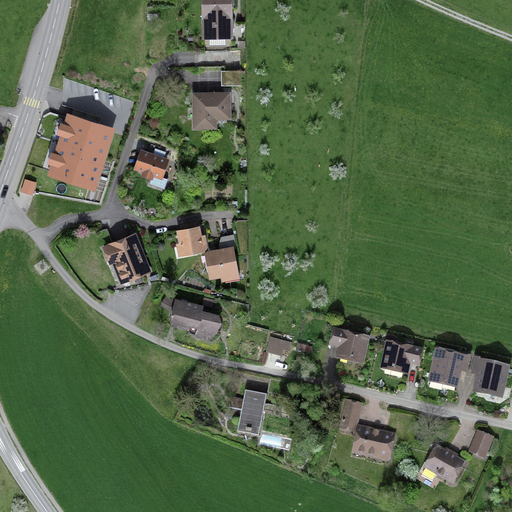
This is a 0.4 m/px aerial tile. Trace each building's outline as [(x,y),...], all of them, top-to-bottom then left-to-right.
[(204,0),(205,52),(230,52),(229,0),(204,0)] [(223,71),(223,86),(241,86),(241,71),(223,71)] [(194,95),(195,127),(210,127),(210,116),(217,116),(217,117),(229,117),(228,94),(194,95)] [(92,185),(110,131),(70,118),(53,172),(92,185)] [(151,178),(152,174),(161,177),(167,160),(163,159),(165,154),(155,150),(153,155),(141,151),(135,168),(144,171),(143,175),(151,178)] [(25,183),(22,192),(31,194),(34,185),(25,183)] [(178,231),(183,254),(206,249),(204,240),(201,241),(198,228),(178,231)] [(106,248),(112,261),(119,258),(127,278),(147,270),(134,236),(106,248)] [(208,253),(212,276),(235,272),(230,249),(208,253)] [(196,334),(209,338),(215,332),(219,319),(218,317),(200,312),(200,307),(177,301),(173,315),(172,315),(171,317),(173,317),(173,318),(175,324),(189,327),(189,324),(198,326),(196,334)] [(341,347),(339,356),(361,361),(366,339),(341,333),(342,332),(334,330),(331,345),(341,347)] [(289,351),(292,337),(271,331),(267,346),(289,351)] [(406,371),(408,362),(418,365),(421,350),(414,348),(414,350),(389,344),(384,366),(406,371)] [(455,386),(460,368),(467,370),(470,356),(461,354),(461,357),(437,352),(430,380),(455,386)] [(480,373),(475,391),(500,396),(507,368),(483,362),(484,359),(475,357),(472,371),(480,373)] [(251,432),(251,429),(259,431),(266,395),(245,391),(244,400),(231,397),(229,407),(241,410),(238,427),(246,428),(246,431),(251,432)] [(347,402),(342,420),(357,424),(361,405),(347,402)] [(398,416),(413,417),(414,410),(399,408),(398,416)] [(360,428),(354,450),(388,458),(393,435),(371,430),(370,429),(366,428),(365,429),(360,428)] [(478,432),(470,451),(484,457),(492,438),(478,432)] [(437,468),(435,471),(452,481),(463,462),(437,448),(428,463),(437,468)]
